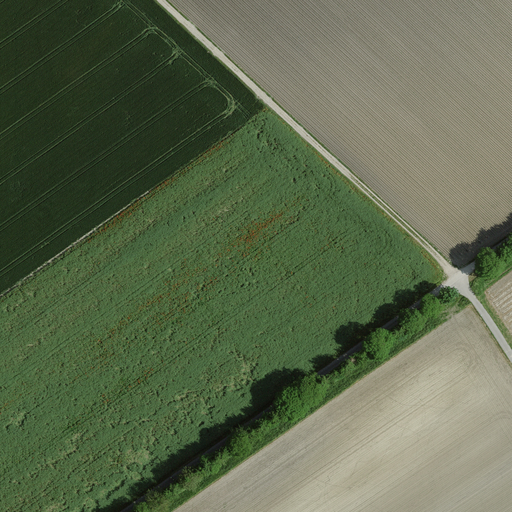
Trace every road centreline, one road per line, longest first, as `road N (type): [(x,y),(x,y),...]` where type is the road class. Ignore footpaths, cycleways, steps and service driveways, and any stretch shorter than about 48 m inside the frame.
road 1 (track): [(458,278),(159,0)]
road 2 (track): [(458,278),(126,511)]
